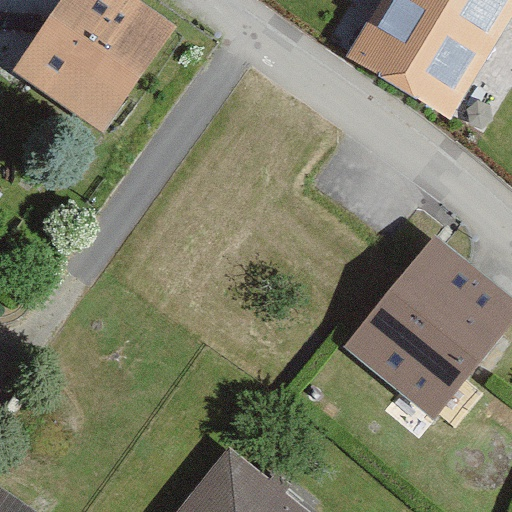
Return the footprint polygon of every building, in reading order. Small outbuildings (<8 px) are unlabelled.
[(178,41),(120,0),(79,0),(21,82),(106,142),(178,41)] [(458,120),(511,30),(511,0),(394,0),(358,60),(458,120)] [(511,342),(511,310),(435,251),(348,363),(441,434),(511,342)] [(294,511),(236,464),(196,511),(294,511)] [(15,511),(0,502),(0,511),(15,511)]
